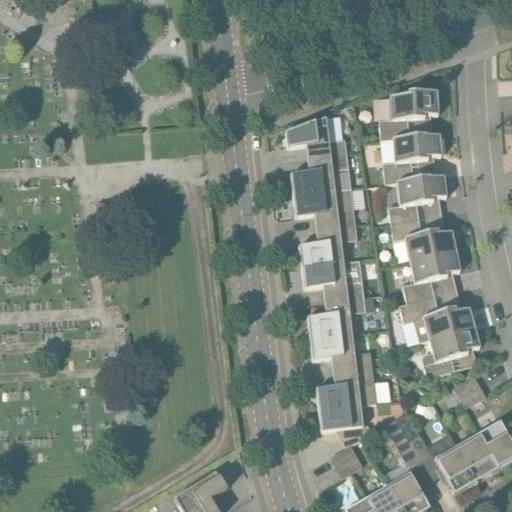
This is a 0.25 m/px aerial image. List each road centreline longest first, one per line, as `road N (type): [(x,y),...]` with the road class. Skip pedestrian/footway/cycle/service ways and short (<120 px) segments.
road 1 (tertiary): [(290,511),(262,372),(231,110)]
road 2 (residential): [(511,315),(486,194),(472,28)]
road 3 (residential): [(231,110),(472,28)]
